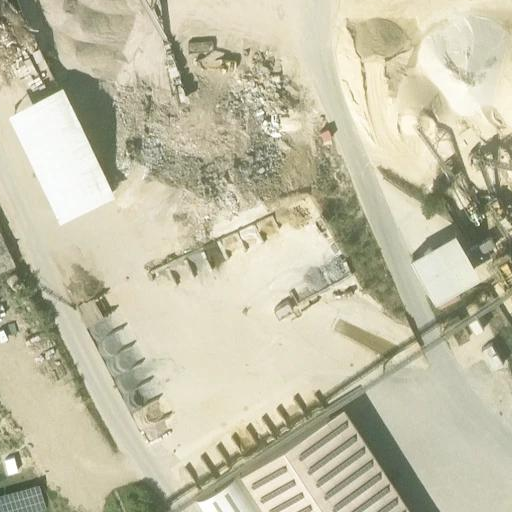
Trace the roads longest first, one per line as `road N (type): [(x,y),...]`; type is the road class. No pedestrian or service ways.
road 1 (unknown): [(511,461),(405,289),(311,55),(303,0)]
road 2 (unknown): [(178,511),(71,309),(0,150)]
road 3 (unknown): [(511,474),(247,336)]
road 4 (unknown): [(247,336),(215,348),(204,371),(197,511)]
